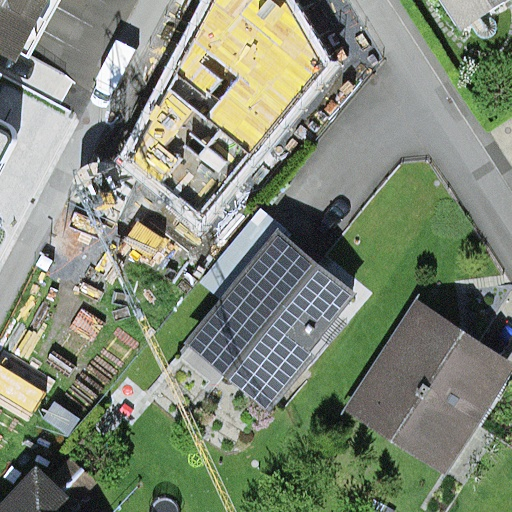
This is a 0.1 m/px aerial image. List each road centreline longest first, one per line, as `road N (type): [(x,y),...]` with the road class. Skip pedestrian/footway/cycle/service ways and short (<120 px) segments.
road 1 (residential): [(157,0),(0,299)]
road 2 (residential): [(511,237),(362,0)]
